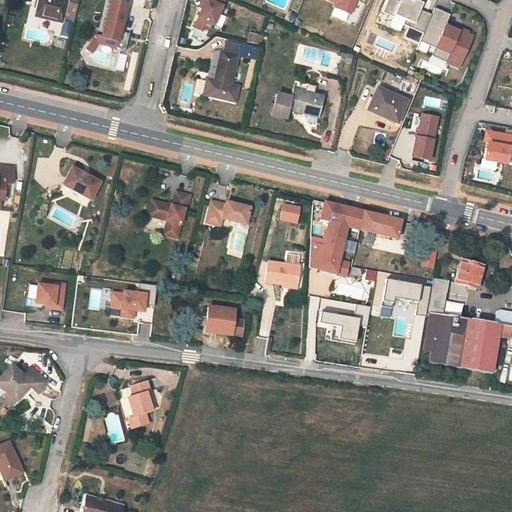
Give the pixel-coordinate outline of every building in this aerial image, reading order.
[(67,0),(38,0),(35,16),(62,23),(62,21),(67,2),(67,0)] [(205,0),(202,8),(197,19),(214,26),(224,0),(205,0)] [(329,0),(337,3),(335,7),(350,14),(356,0),(358,0),(361,1),(361,0),(329,0)] [(401,0),(400,2),(394,0),(389,0),(385,11),(406,20),(404,24),(424,32),(432,15),(419,10),(420,8),(414,5),(414,3),(405,0),(401,0)] [(127,5),(110,1),(101,38),(118,41),(127,5)] [(72,23),(77,4),(67,2),(62,21),(71,23),(72,23)] [(451,15),(435,8),(432,15),(424,32),(421,41),(436,48),(432,55),(460,67),(473,36),(467,34),(468,31),(448,23),(451,15)] [(62,23),(59,35),(67,37),(71,23),(62,21),(62,23)] [(262,45),(264,36),(252,33),(250,42),(262,45)] [(220,52),(213,81),(206,79),(202,95),(234,103),(238,87),(230,85),(238,56),(237,56),(239,46),(226,43),(223,53),(220,52)] [(406,101),(377,89),(369,108),(389,116),(387,119),(397,123),(406,101)] [(318,118),(323,97),(293,90),(291,98),(276,94),(271,116),(285,119),(288,110),(318,118)] [(437,117),(422,114),(418,133),(416,132),(410,156),(427,160),(437,117)] [(511,135),(488,131),(486,141),(492,142),(489,159),(511,163),(511,159),(511,135)] [(12,168),(0,167),(0,199),(2,200),(4,184),(10,184),(12,168)] [(98,183),(70,168),(61,186),(89,201),(98,183)] [(176,234),(181,210),(185,211),(188,196),(173,192),(170,207),(149,202),(146,218),(163,222),(161,230),(161,231),(176,234)] [(220,221),(239,226),(243,208),(224,203),(224,206),(209,202),(203,224),(212,226),(213,220),(220,221)] [(328,223),(316,271),(329,274),(335,275),(353,279),(356,266),(347,264),(338,262),(346,228),(396,240),(400,221),(323,203),(319,221),(328,223)] [(280,204),(279,222),(298,224),(299,206),(280,204)] [(220,221),(213,220),(212,226),(219,228),(220,221)] [(321,236),(325,224),(317,222),(314,234),(321,236)] [(160,237),(174,240),(176,234),(161,231),(160,237)] [(297,265),(298,256),(287,255),(286,264),(297,265)] [(480,266),(459,261),(453,284),(465,286),(476,289),(479,279),(477,279),(480,266)] [(268,264),(266,283),(281,285),(296,287),(299,268),(268,264)] [(482,280),(485,267),(480,266),(477,279),(479,279),(482,280)] [(434,281),(432,280),(429,297),(426,313),(429,313),(434,281)] [(492,373),(500,325),(441,315),(445,287),(444,287),(445,282),(434,281),(429,313),(422,351),(429,352),(428,363),(492,373)] [(54,288),(35,285),(33,304),(44,306),(51,307),(51,310),(60,311),(63,285),(54,284),(54,288)] [(410,293),(384,287),(382,297),(407,303),(410,293)] [(425,298),(427,288),(420,287),(416,304),(426,306),(427,299),(425,298)] [(118,320),(133,320),(133,314),(144,314),(145,293),(108,292),(107,311),(118,311),(118,320)] [(365,328),(369,308),(355,305),(355,307),(331,302),(329,310),(321,308),(318,325),(329,328),(327,339),(354,344),(357,326),(365,328)] [(210,333),(231,336),(240,337),(242,320),(232,319),(233,311),(207,308),(206,317),(212,318),(210,333)] [(47,383),(30,368),(23,376),(11,366),(0,377),(0,385),(10,395),(16,400),(17,401),(30,387),(38,393),(47,383)] [(146,382),(130,387),(133,396),(128,398),(134,417),(152,412),(149,403),(152,402),(146,382)] [(5,401),(11,406),(16,400),(10,395),(5,401)] [(131,428),(148,423),(146,414),(134,417),(128,419),(131,428)] [(22,473),(9,442),(0,445),(0,471),(4,481),(22,473)] [(121,511),(123,506),(86,497),(81,511),(121,511)]
